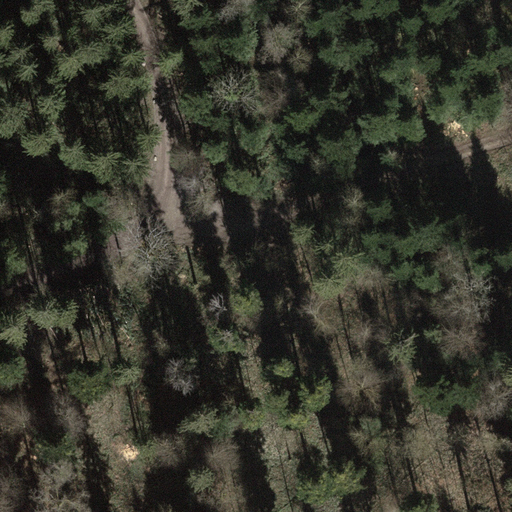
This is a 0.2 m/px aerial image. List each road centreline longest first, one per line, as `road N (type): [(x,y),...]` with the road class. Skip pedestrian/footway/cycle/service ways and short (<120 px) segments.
road 1 (track): [(0,295),(143,228),(163,149),(160,81),(130,0)]
road 2 (track): [(143,228),(389,189),(511,137)]
